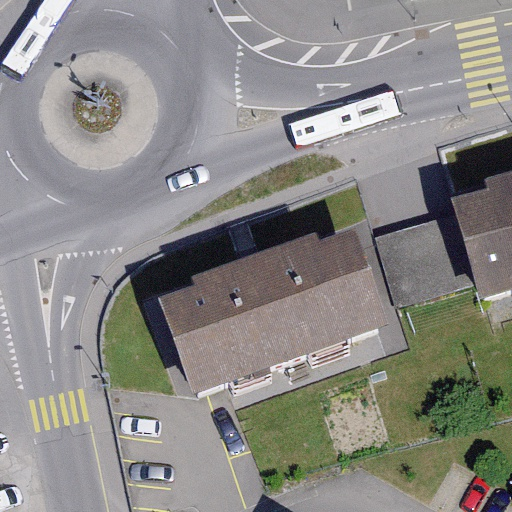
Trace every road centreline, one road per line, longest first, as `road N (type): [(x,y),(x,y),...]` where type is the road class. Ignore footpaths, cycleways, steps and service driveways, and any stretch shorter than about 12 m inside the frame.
road 1 (secondary): [(511,62),(305,111),(201,110)]
road 2 (residential): [(85,511),(46,302),(52,210)]
road 3 (secondary): [(52,210),(86,218),(153,199),(195,145),(201,110)]
road 4 (secondary): [(124,6),(86,1),(50,9),(18,29),(0,53)]
road 5 (secondary): [(201,110),(180,45),(124,6)]
